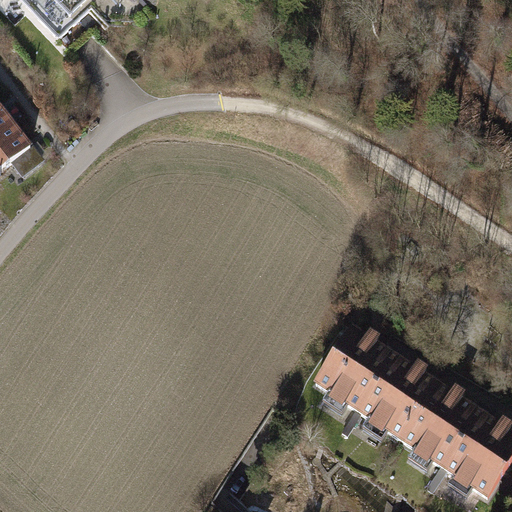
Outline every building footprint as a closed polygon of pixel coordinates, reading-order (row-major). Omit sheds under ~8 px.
[(92,20),(84,10),(74,0),(17,0),(62,48),(92,20)] [(74,0),(84,10),(95,0),(74,0)] [(0,150),(18,137),(0,114),(0,150)] [(0,150),(0,189),(37,160),(18,137),(0,150)] [(353,330),(308,399),(398,455),(442,387),(353,330)] [(511,431),(442,387),(398,455),(488,511),(511,473),(511,431)]
